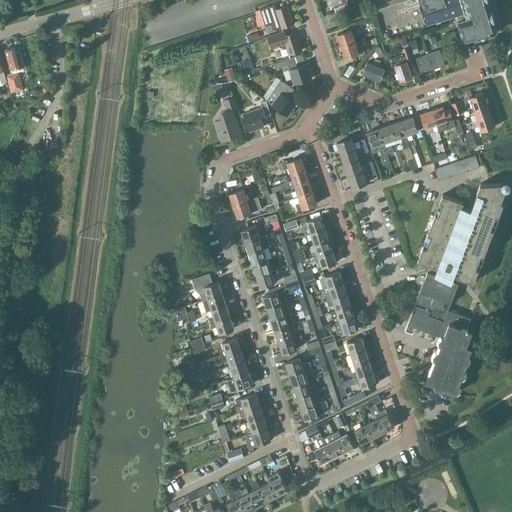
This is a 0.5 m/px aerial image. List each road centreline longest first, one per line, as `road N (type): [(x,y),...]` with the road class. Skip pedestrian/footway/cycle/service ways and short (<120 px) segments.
road 1 (residential): [(290,439),(210,194),(229,157),(311,123)]
road 2 (residential): [(307,482),(389,452),(411,432),(336,200)]
road 3 (track): [(0,308),(27,150)]
road 4 (residential): [(336,200),(412,175),(441,186),(484,172)]
road 5 (residential): [(334,85),(389,103),(481,72)]
road 6 (residential): [(290,439),(166,500)]
road 7 (tertiary): [(0,34),(124,0)]
